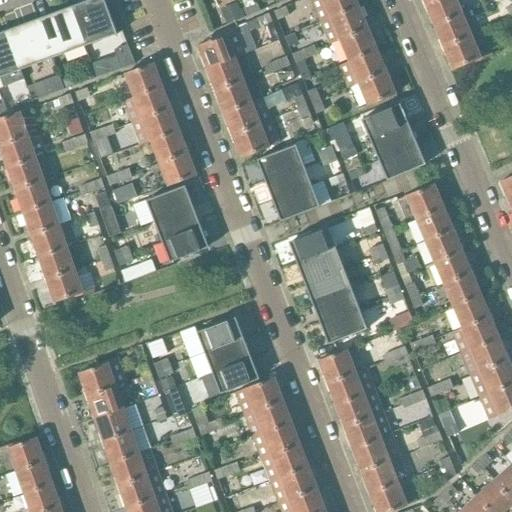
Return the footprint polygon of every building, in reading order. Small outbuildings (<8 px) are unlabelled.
[(104,0),(87,0),(70,7),(85,46),(117,34),(104,0)] [(311,0),(321,23),(359,7),(356,0),(311,0)] [(463,15),(456,0),(437,0),(425,5),(434,27),(458,17),(463,15)] [(257,3),(243,9),(246,17),(260,11),(257,3)] [(237,4),(222,10),(228,24),(243,18),(237,4)] [(285,6),(273,11),(277,20),(289,15),(285,6)] [(53,58),(85,46),(70,7),(38,19),(53,58)] [(330,44),(340,40),(368,28),(359,7),(321,23),(330,44)] [(269,13),(244,24),(248,33),(273,23),(269,13)] [(472,36),(463,15),(458,17),(434,27),(443,48),(472,36)] [(21,70),(53,58),(38,19),(6,30),(21,70)] [(340,40),(349,62),(378,50),(368,28),(340,40)] [(6,30),(0,32),(0,77),(21,70),(6,30)] [(207,69),(235,58),(245,54),(236,30),(197,45),(207,69)] [(482,60),(472,36),(443,48),(453,70),(470,62),(470,65),(482,60)] [(135,64),(127,45),(114,50),(122,69),(135,64)] [(303,50),(306,59),(317,54),(314,45),(303,50)] [(306,59),(303,50),(292,54),(295,63),(306,59)] [(387,71),(378,50),(349,62),(339,66),(348,88),(358,84),(387,71)] [(275,61),(279,70),(290,66),(286,57),(275,61)] [(244,81),(235,58),(207,69),(215,92),(244,81)] [(279,70),(275,61),(264,66),(268,75),(279,70)] [(134,97),(163,86),(154,62),(125,74),(134,97)] [(387,71),(358,84),(368,105),(396,93),(387,71)] [(60,76),(45,81),(50,95),(65,90),(60,76)] [(73,76),(62,80),(65,88),(76,85),(73,76)] [(252,102),(244,81),(215,92),(224,113),(252,102)] [(298,110),(307,107),(297,82),(288,86),(298,110)] [(171,108),(163,86),(134,97),(124,100),(132,123),(171,108)] [(87,88),(75,92),(79,102),(91,98),(87,88)] [(312,103),(321,100),(317,88),(307,92),(312,103)] [(5,94),(0,95),(0,113),(10,110),(5,94)] [(70,94),(58,98),(61,108),(73,103),(70,94)] [(224,113),(232,136),(271,121),(262,98),(252,102),(224,113)] [(321,100),(312,103),(316,115),(326,111),(321,100)] [(361,119),(370,140),(409,124),(400,103),(361,119)] [(307,107),(298,110),(302,120),(311,117),(307,107)] [(179,130),(171,108),(132,123),(141,145),(151,141),(179,130)] [(0,145),(29,136),(20,112),(0,118),(0,145)] [(271,121),(232,136),(241,158),(279,143),(271,121)] [(370,140),(379,160),(417,143),(409,124),(370,140)] [(101,129),(104,138),(116,134),(112,125),(101,129)] [(104,138),(101,129),(90,133),(93,142),(104,138)] [(188,152),(179,130),(151,141),(159,164),(188,152)] [(73,139),(77,148),(88,144),(85,135),(73,139)] [(0,145),(0,147),(7,168),(37,158),(29,136),(0,145)] [(77,148),(73,139),(62,143),(65,152),(77,148)] [(351,140),(337,145),(340,153),(354,147),(351,140)] [(388,180),(422,166),(426,164),(417,143),(379,160),(388,180)] [(257,159),(262,173),(265,180),(304,165),(296,144),(257,159)] [(331,146),(317,153),(320,159),(334,154),(331,146)] [(343,161),(357,156),(354,147),(340,153),(343,161)] [(159,164),(168,186),(197,175),(188,152),(159,164)] [(324,167),(338,161),(334,154),(320,159),(324,167)] [(7,168),(15,191),(44,180),(37,158),(7,168)] [(265,180),(273,200),(312,185),(304,165),(265,180)] [(362,167),(348,174),(352,182),(366,175),(362,167)] [(118,173),(121,182),(133,178),(129,169),(118,173)] [(121,182),(118,173),(106,177),(110,186),(121,182)] [(342,174),(328,179),(331,188),(345,182),(342,174)] [(511,176),(500,182),(511,206),(511,205),(511,176)] [(89,183),(93,192),(104,188),(101,178),(89,183)] [(15,191),(23,213),(52,202),(44,180),(15,191)] [(93,192),(89,183),(78,187),(82,197),(93,192)] [(406,196),(417,221),(445,209),(435,184),(406,196)] [(185,185),(157,196),(146,200),(154,221),(193,206),(185,185)] [(273,200),(278,213),(281,221),(320,206),(312,185),(273,200)] [(125,202),(120,188),(113,191),(118,205),(125,202)] [(60,224),(52,202),(23,213),(31,235),(60,224)] [(154,221),(162,241),(201,226),(193,206),(154,221)] [(384,235),(394,231),(384,207),(374,211),(384,235)] [(454,231),(445,209),(417,221),(426,243),(454,231)] [(116,212),(102,218),(105,225),(119,220),(116,212)] [(95,213),(85,215),(88,228),(98,225),(95,213)] [(31,235),(39,257),(68,247),(60,224),(31,235)] [(374,224),(361,230),(363,236),(377,231),(374,224)] [(170,262),(181,258),(205,249),(209,247),(206,239),(201,226),(162,241),(170,262)] [(289,242),(297,262),(336,247),(328,227),(293,240),(289,242)] [(394,231),(384,235),(393,257),(403,253),(394,231)] [(463,252),(454,231),(426,243),(435,264),(463,252)] [(383,243),(368,248),(371,257),(385,251),(383,243)] [(101,261),(110,257),(106,246),(96,249),(101,261)] [(117,259),(131,253),(128,246),(114,251),(117,259)] [(39,257),(47,280),(76,270),(68,247),(39,257)] [(344,267),(336,247),(297,262),(305,283),(344,267)] [(374,265),(388,260),(385,251),(371,257),(371,258),(363,261),(365,266),(374,263),(374,265)] [(472,273),(463,252),(435,264),(444,286),(472,273)] [(131,253),(117,259),(120,267),(134,261),(131,253)] [(403,253),(393,257),(397,266),(402,264),(406,274),(422,268),(417,256),(406,261),(403,253)] [(110,257),(101,261),(105,272),(115,268),(110,257)] [(152,260),(122,271),(126,282),(156,271),(152,260)] [(352,288),(344,267),(305,283),(313,303),(352,288)] [(84,294),(76,270),(47,280),(54,302),(72,296),(72,298),(84,294)] [(482,296),(472,273),(444,286),(453,308),(482,296)] [(409,298),(419,294),(414,283),(405,286),(409,298)] [(387,297),(401,291),(398,284),(384,290),(387,297)] [(359,308),(352,288),(313,303),(320,323),(359,308)] [(401,291),(387,297),(391,305),(405,299),(401,291)] [(419,294),(409,298),(414,309),(423,306),(419,294)] [(491,317),(482,296),(453,308),(462,329),(491,317)] [(328,344),(349,336),(368,329),(359,308),(320,323),(328,344)] [(236,316),(208,327),(197,332),(205,352),(244,337),(236,316)] [(491,317),(462,329),(453,333),(462,355),(500,338),(491,317)] [(421,340),(425,350),(436,345),(432,335),(421,340)] [(249,350),(244,337),(205,352),(213,373),(248,359),(245,352),(249,350)] [(462,355),(471,377),(509,360),(500,338),(462,355)] [(425,350),(421,340),(410,345),(414,355),(425,350)] [(393,351),(397,360),(408,356),(404,346),(393,351)] [(319,360),(328,384),(357,373),(347,349),(319,360)] [(213,373),(201,377),(209,398),(260,378),(249,350),(245,352),(248,359),(213,373)] [(397,360),(393,351),(382,355),(385,364),(397,360)] [(87,396),(116,386),(127,382),(118,357),(96,364),(96,367),(79,373),(87,396)] [(156,371),(170,366),(167,358),(153,364),(156,371)] [(471,377),(480,399),(511,385),(511,366),(509,360),(471,377)] [(142,378),(151,374),(147,363),(138,366),(142,378)] [(170,366),(156,371),(159,379),(181,370),(178,363),(170,366)] [(328,384),(336,406),(375,391),(366,369),(357,373),(328,384)] [(151,374),(142,378),(146,389),(155,386),(151,374)] [(284,401),(275,378),(275,377),(236,392),(245,416),(284,401)] [(438,384),(442,393),(453,389),(449,380),(438,384)] [(442,393),(438,384),(427,389),(431,398),(442,393)] [(511,385),(480,399),(489,420),(511,410),(511,385)] [(125,409),(116,386),(87,396),(95,420),(125,409)] [(177,387),(162,392),(165,399),(180,394),(177,387)] [(411,395),(415,404),(427,399),(423,390),(411,395)] [(383,413),(375,391),(336,406),(345,428),(383,413)] [(415,404),(411,395),(400,399),(404,409),(415,404)] [(292,423),(284,401),(245,416),(254,438),(292,423)] [(153,410),(158,424),(166,420),(161,407),(153,410)] [(213,433),(209,423),(204,407),(192,411),(201,437),(213,433)] [(133,432),(125,409),(95,420),(103,443),(133,432)] [(345,428),(353,449),(392,434),(383,413),(345,428)] [(209,423),(213,433),(225,429),(221,418),(209,423)] [(427,435),(431,444),(442,440),(433,419),(417,425),(422,437),(427,435)] [(301,445),(292,423),(254,438),(262,460),(301,445)] [(456,424),(443,429),(447,438),(460,433),(456,424)] [(181,433),(185,442),(196,438),(193,429),(181,433)] [(511,443),(511,430),(503,438),(510,445),(511,443)] [(103,443),(111,464),(141,454),(133,432),(103,443)] [(185,442),(181,433),(170,437),(173,446),(185,442)] [(362,472),(390,460),(400,457),(392,434),(353,449),(362,472)] [(427,435),(422,437),(416,440),(420,449),(431,444),(427,435)] [(19,441),(7,445),(16,472),(46,461),(37,437),(20,443),(19,441)] [(262,460),(271,482),(309,467),(301,445),(262,460)] [(111,464),(119,486),(158,472),(151,450),(141,454),(111,464)] [(477,461),(484,469),(493,461),(486,453),(477,461)] [(456,475),(449,457),(438,462),(447,483),(456,475)] [(399,482),(390,460),(362,472),(370,494),(399,482)] [(53,484),(46,461),(16,472),(24,494),(53,484)] [(484,469),(477,461),(468,469),(475,477),(484,469)] [(225,466),(229,475),(239,471),(236,462),(225,466)] [(511,499),(511,465),(511,464),(494,480),(511,499)] [(229,475),(225,466),(214,470),(218,480),(229,475)] [(318,489),(309,467),(271,482),(279,504),(318,489)] [(225,497),(246,489),(239,471),(229,475),(218,480),(225,497)] [(119,486),(127,509),(166,494),(158,472),(119,486)] [(197,477),(201,486),(212,482),(209,472),(197,477)] [(201,486),(197,477),(186,481),(189,490),(201,486)] [(490,511),(504,511),(511,505),(511,499),(494,480),(476,496),(490,511)] [(399,482),(370,494),(377,511),(388,511),(408,505),(399,482)] [(44,511),(61,506),(53,484),(24,494),(30,511),(44,511)] [(442,493),(449,501),(458,493),(451,485),(442,493)] [(324,511),(326,511),(318,489),(279,504),(282,511),(324,511)] [(449,501),(442,493),(433,502),(440,509),(449,501)] [(127,509),(127,511),(172,511),(166,494),(127,509)] [(459,511),(490,511),(476,496),(459,511)] [(237,497),(228,500),(232,510),(241,507),(237,497)]
